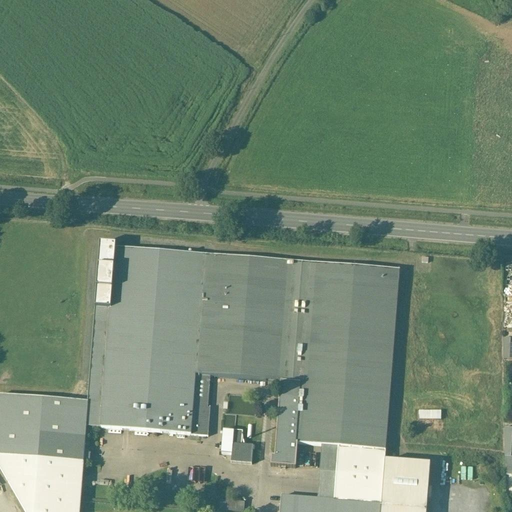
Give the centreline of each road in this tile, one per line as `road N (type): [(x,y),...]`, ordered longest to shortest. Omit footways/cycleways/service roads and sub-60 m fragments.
road 1 (secondary): [(196,213),(511,238)]
road 2 (unclassified): [(196,213),(214,162),(312,0)]
road 3 (secondary): [(0,198),(196,213)]
